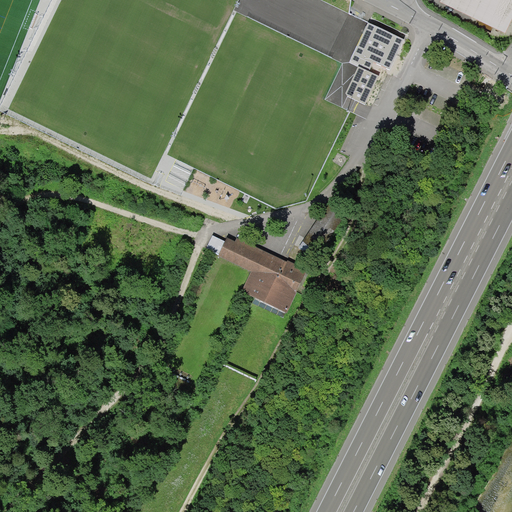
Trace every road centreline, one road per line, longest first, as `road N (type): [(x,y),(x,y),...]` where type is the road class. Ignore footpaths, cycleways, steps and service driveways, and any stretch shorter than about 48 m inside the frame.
road 1 (motorway): [(511,148),(325,511)]
road 2 (track): [(181,511),(336,260),(354,225),(365,159)]
road 3 (track): [(203,233),(154,351),(9,511)]
road 4 (motorway): [(356,511),(511,210)]
road 5 (track): [(203,233),(57,193),(24,199),(0,215)]
road 6 (track): [(365,159),(312,204),(203,233)]
road 7 (residential): [(394,6),(511,75)]
